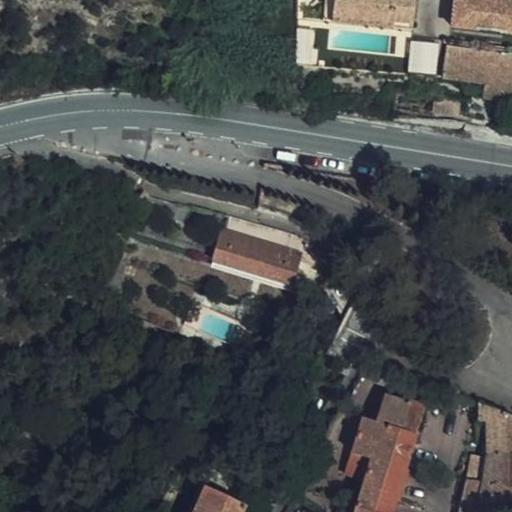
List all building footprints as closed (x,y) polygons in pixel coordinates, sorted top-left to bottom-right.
[(356,21),(358,26),(410,31),(413,0),(332,0),(331,0),(323,0),(322,22),(331,23),(332,11),(347,12),(356,21)] [(511,0),(453,0),(450,26),(511,33),(511,0)] [(331,23),(358,26),(356,21),(347,12),(332,11),(331,23)] [(410,38),(395,36),(393,58),(407,59),(410,38)] [(411,40),(408,71),(437,73),(439,42),(411,40)] [(483,82),(480,98),(511,104),(511,55),(446,45),(441,73),(483,82)] [(298,252),(302,239),(300,238),(230,218),(226,231),(222,230),(214,258),(293,282),(301,254),(298,252)] [(327,291),(330,296),(358,280),(357,277),(351,272),(327,291)] [(330,296),(347,318),(327,354),(344,364),(351,368),(362,351),(374,331),(362,292),(358,280),(330,296)] [(339,374),(345,378),(351,368),(344,364),(339,374)] [(394,511),(418,435),(404,430),(413,400),(405,398),(403,402),(383,396),(376,422),(362,418),(346,475),(365,482),(355,511),(394,511)] [(404,430),(418,435),(427,405),(413,400),(404,430)] [(511,511),(511,416),(479,405),(479,421),(487,421),(488,442),(486,459),(483,484),(468,481),(463,511),(511,511)] [(483,484),(486,459),(472,456),(468,481),(483,484)] [(201,511),(252,511),(256,506),(216,485),(201,511)] [(270,508),(276,511),(287,495),(288,494),(280,490),(270,508)]
